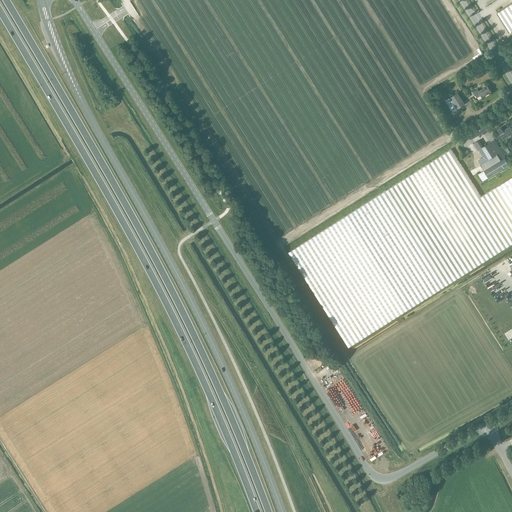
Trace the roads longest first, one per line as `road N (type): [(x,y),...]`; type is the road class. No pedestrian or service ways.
road 1 (unclassified): [(93,30),(369,472),(392,477),(483,426)]
road 2 (trunk): [(268,511),(171,290),(5,0)]
road 3 (trunk): [(0,11),(172,315),(256,511)]
road 4 (secondary): [(81,99),(212,344),(282,511)]
